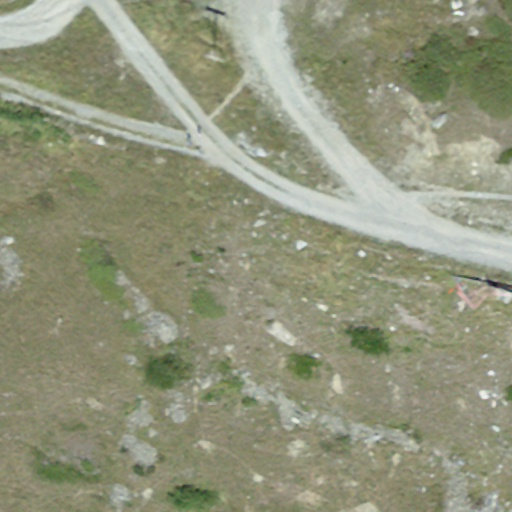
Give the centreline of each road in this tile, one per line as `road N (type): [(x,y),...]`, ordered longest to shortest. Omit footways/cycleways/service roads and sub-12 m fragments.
road 1 (track): [(244,0),(240,20),(315,126),(465,252)]
road 2 (track): [(210,160),(348,216),(511,261)]
road 3 (track): [(0,85),(210,160)]
road 4 (track): [(68,0),(210,160)]
